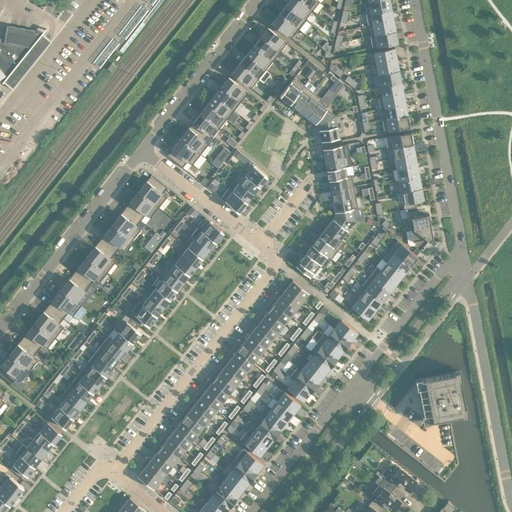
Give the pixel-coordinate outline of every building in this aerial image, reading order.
[(164,0),(158,0),(119,50),(123,53),(164,0)] [(312,11),(298,0),(288,0),(285,4),(305,20),(312,11)] [(319,2),(316,0),(298,0),(312,11),(319,2)] [(389,0),(376,0),(363,2),(366,14),(391,9),(389,0)] [(125,39),(148,9),(141,4),(118,33),(125,39)] [(305,20),(285,4),(278,13),(298,29),(305,20)] [(391,9),(366,14),(368,25),(393,20),(391,9)] [(291,38),(298,29),(278,13),(271,23),(291,38)] [(393,20),(368,25),(370,36),(395,31),(393,20)] [(8,85),(12,88),(12,89),(51,41),(50,41),(42,34),(46,29),(45,28),(41,33),(36,32),(36,30),(35,30),(35,31),(7,26),(7,25),(6,25),(4,39),(0,38),(0,74),(2,77),(1,78),(2,79),(3,78),(4,79),(2,82),(2,83),(3,82),(8,85)] [(260,37),(279,52),(287,43),(267,27),(260,37)] [(395,31),(370,36),(372,48),(397,43),(395,31)] [(100,67),(119,42),(112,37),(93,62),(100,67)] [(253,46),(272,61),(279,52),(260,37),(253,46)] [(246,54),(265,70),(272,61),(253,46),(246,54)] [(371,63),(371,64),(397,59),(394,47),(374,51),(376,63),(371,63)] [(239,63),(258,79),(265,70),(246,54),(239,63)] [(399,70),(397,59),(371,64),(373,75),(399,70)] [(231,73),(251,88),(258,79),(239,63),(231,73)] [(111,72),(115,67),(111,64),(107,69),(111,72)] [(335,73),(338,68),(334,64),(330,69),(335,73)] [(401,81),(399,70),(373,75),(373,76),(378,75),(380,85),(401,81)] [(349,84),(352,79),(348,75),(344,80),(349,84)] [(221,86),(240,101),(248,92),(228,77),(221,86)] [(289,103),(304,85),(294,77),(279,95),(289,103)] [(353,87),(357,83),(352,79),(349,84),(353,87)] [(380,85),(382,96),(378,97),(378,98),(403,93),(401,81),(380,85)] [(298,110),(312,92),(304,85),(289,103),(298,110)] [(214,95),(233,110),(240,101),(221,86),(214,95)] [(306,117),(321,98),(312,92),(298,110),(306,117)] [(378,98),(380,109),(405,104),(403,93),(378,98)] [(207,104),(226,119),(233,110),(214,95),(207,104)] [(335,115),(318,102),(321,99),(321,98),(306,117),(318,126),(335,116),(335,115)] [(200,113),(219,128),(226,119),(207,104),(200,113)] [(380,109),(384,108),(387,119),(382,119),(382,120),(407,115),(405,104),(380,109)] [(228,119),(233,122),(239,114),(234,111),(228,119)] [(192,122),(212,137),(219,128),(200,113),(192,122)] [(407,115),(382,120),(384,131),(409,126),(407,115)] [(321,141),(339,138),(335,116),(318,126),(321,141)] [(208,135),(212,138),(212,137),(192,122),(195,124),(191,130),(188,127),(180,138),(200,154),(208,144),(204,140),(208,135)] [(410,131),(385,136),(387,148),(413,143),(410,131)] [(187,161),(192,165),(200,154),(180,138),(171,149),(174,151),(170,156),(167,154),(166,155),(182,167),(187,161)] [(413,143),(387,148),(389,159),(415,154),(413,143)] [(324,160),(343,156),(340,145),(322,148),(324,160)] [(415,154),(389,159),(394,159),(396,169),(417,165),(415,154)] [(326,170),(345,167),(343,156),(324,160),(326,170)] [(241,172),(259,186),(267,176),(249,162),(241,172)] [(396,169),(398,181),(419,177),(417,165),(396,169)] [(328,180),(351,175),(346,176),(345,167),(326,170),(328,180)] [(259,186),(241,172),(235,179),(253,194),(259,186)] [(146,180),(138,191),(158,207),(167,197),(162,193),(167,187),(151,174),(150,175),(153,177),(149,183),(146,180)] [(330,190),(353,186),(351,175),(328,180),(330,190)] [(399,183),(394,184),(396,193),(421,188),(419,177),(398,181),(399,183)] [(232,190),(229,187),(228,188),(246,202),(253,194),(235,179),(235,180),(238,183),(232,190)] [(332,201),(355,196),(353,186),(330,190),(332,201)] [(246,202),(228,188),(220,198),(239,212),(246,202)] [(396,193),(401,192),(404,209),(416,207),(414,201),(423,199),(421,188),(396,193)] [(150,218),(158,207),(138,191),(129,202),(132,204),(128,210),(140,220),(145,214),(150,218)] [(355,220),(353,208),(357,207),(355,196),(332,201),(335,215),(335,216),(355,220)] [(377,215),(383,214),(380,202),(374,203),(377,215)] [(154,228),(167,213),(160,207),(147,221),(154,228)] [(430,225),(428,214),(419,215),(418,209),(406,212),(407,218),(403,219),(405,230),(430,225)] [(136,225),(140,220),(128,210),(123,215),(120,213),(112,224),(132,240),(141,229),(136,225)] [(355,220),(335,216),(326,227),(344,242),(344,241),(341,238),(355,220)] [(215,242),(223,232),(205,217),(197,227),(215,242)] [(140,220),(136,225),(141,229),(145,223),(140,220)] [(115,252),(119,247),(124,251),(132,240),(112,224),(103,234),(106,237),(102,242),(115,252)] [(430,225),(405,230),(405,231),(410,230),(412,241),(425,238),(429,241),(432,237),(430,225)] [(215,242),(197,227),(197,228),(201,231),(194,239),(209,250),(215,242)] [(344,242),(326,227),(319,236),(337,250),(344,242)] [(379,241),(382,236),(378,232),(374,237),(379,241)] [(337,250),(319,236),(312,244),(331,259),(337,250)] [(375,245),(379,241),(374,237),(370,242),(375,245)] [(188,247),(202,259),(209,250),(194,239),(188,247)] [(410,265),(417,256),(397,240),(390,249),(410,265)] [(110,258),(115,252),(102,242),(97,248),(95,246),(86,256),(106,272),(115,262),(110,258)] [(331,259),(312,244),(306,253),(320,264),(320,265),(324,268),(331,259)] [(181,256),(195,267),(202,259),(188,247),(181,256)] [(410,265),(390,249),(383,258),(403,274),(410,265)] [(365,259),(368,254),(364,250),(360,255),(365,259)] [(320,264),(306,253),(295,266),(309,278),(320,265),(320,264)] [(361,263),(365,259),(360,255),(356,260),(361,263)] [(80,269),(76,275),(89,285),(93,279),(98,283),(106,272),(86,256),(78,267),(80,269)] [(175,263),(189,275),(195,267),(181,256),(175,263)] [(380,270),(376,267),(396,283),(403,274),(383,258),(382,259),(386,262),(380,270)] [(165,268),(183,282),(189,275),(175,263),(169,270),(166,267),(165,268)] [(396,283),(376,267),(369,276),(389,292),(396,283)] [(159,276),(177,291),(183,282),(165,268),(159,276)] [(350,277),(354,272),(350,268),(346,273),(350,277)] [(347,281),(350,277),(346,273),(342,278),(347,281)] [(76,301),(89,285),(76,275),(71,280),(69,278),(60,289),(81,305),(76,301)] [(156,288),(170,299),(177,291),(159,276),(158,277),(162,280),(156,288)] [(361,285),(382,301),(389,292),(369,276),(361,285)] [(302,301),(309,293),(292,279),(292,280),(286,288),(302,301)] [(382,301),(361,285),(354,294),(375,310),(382,301)] [(149,296),(163,308),(170,299),(156,288),(149,296)] [(286,288),(280,296),(296,309),(302,301),(286,288)] [(54,302),(50,307),(63,318),(67,312),(72,316),(81,305),(60,289),(52,300),(54,302)] [(334,298),(337,294),(333,290),(329,294),(334,298)] [(354,294),(347,303),(352,308),(350,311),(355,315),(358,312),(367,319),(375,310),(354,294)] [(142,305),(156,316),(163,308),(149,296),(142,305)] [(290,316),(296,309),(280,296),(273,304),(290,316)] [(149,326),(156,316),(142,305),(143,305),(138,301),(130,312),(132,313),(129,317),(139,325),(142,321),(149,326)] [(273,304),(267,311),(284,324),(290,316),(273,304)] [(324,314),(328,310),(323,306),(320,311),(324,314)] [(59,323),(63,318),(50,307),(46,313),(43,311),(34,322),(55,338),(63,327),(59,323)] [(278,332),(284,324),(267,311),(261,319),(278,332)] [(317,323),(321,318),(316,314),(313,319),(317,323)] [(126,321),(122,318),(114,328),(132,343),(140,333),(136,329),(139,325),(129,317),(126,321)] [(261,319),(255,327),(271,339),(278,332),(261,319)] [(334,328),(350,341),(357,332),(341,319),(334,328)] [(46,348),(55,338),(34,322),(26,332),(29,334),(24,340),(37,350),(42,345),(46,348)] [(265,347),(271,339),(255,327),(249,334),(265,347)] [(308,335),(311,330),(307,327),(303,331),(308,335)] [(107,336),(126,351),(132,343),(114,328),(118,331),(112,339),(108,336),(107,336)] [(323,334),(343,350),(350,341),(334,328),(327,336),(323,333),(323,334)] [(304,340),(308,335),(303,331),(299,336),(304,340)] [(249,334),(243,342),(259,355),(265,347),(249,334)] [(317,342),(337,358),(343,350),(323,334),(317,342)] [(101,345),(119,359),(126,351),(107,336),(101,345)] [(37,350),(24,340),(20,346),(17,344),(9,354),(29,370),(38,360),(33,356),(37,350)] [(243,342),(237,350),(253,363),(259,355),(243,342)] [(310,351),(330,367),(337,358),(317,342),(310,351)] [(294,352),(298,347),(293,344),(290,348),(294,352)] [(94,353),(112,368),(119,359),(101,345),(94,353)] [(290,357),(294,352),(290,348),(286,353),(290,357)] [(247,370),(253,363),(237,350),(231,357),(247,370)] [(307,362),(323,375),(330,367),(310,351),(313,354),(307,362)] [(87,362),(106,376),(112,368),(94,353),(87,362)] [(21,381),(29,370),(9,354),(0,365),(3,367),(0,370),(0,374),(11,383),(16,377),(21,381)] [(231,357),(225,365),(241,378),(247,370),(231,357)] [(281,369),(285,364),(280,361),(276,365),(281,369)] [(81,370),(99,385),(106,376),(87,362),(81,370)] [(296,367),(317,383),(323,375),(307,362),(300,370),(297,367),(296,367)] [(225,365),(219,373),(235,386),(241,378),(225,365)] [(277,374),(281,369),(276,365),(273,370),(277,374)] [(290,376),(310,392),(317,383),(296,367),(290,376)] [(465,406),(465,404),(460,379),(461,379),(460,369),(454,370),(454,372),(421,378),(420,377),(414,378),(416,387),(423,386),(424,392),(419,393),(423,414),(421,414),(423,423),(429,422),(429,421),(462,414),(462,416),(468,415),(467,405),(465,406)] [(99,385),(81,370),(80,371),(75,378),(93,392),(99,385)] [(219,373),(213,380),(229,393),(235,386),(219,373)] [(287,388),(303,401),(310,392),(290,376),(293,379),(287,388)] [(93,392),(75,378),(68,386),(86,401),(93,392)] [(213,380),(207,388),(223,401),(229,393),(213,380)] [(264,390),(268,385),(263,382),(260,386),(264,390)] [(61,395),(79,409),(86,401),(68,386),(61,395)] [(260,395),(264,390),(260,386),(256,391),(260,395)] [(207,388),(201,396),(217,409),(223,401),(207,388)] [(273,397),(293,413),(300,404),(280,388),(273,397)] [(243,403),(248,396),(245,394),(240,401),(243,403)] [(58,406),(73,418),(79,409),(61,395),(65,398),(58,406)] [(211,416),(217,409),(201,396),(194,404),(211,416)] [(266,406),(287,422),(293,413),(273,397),(276,400),(270,408),(267,405),(266,406)] [(251,407),(254,402),(250,399),(246,403),(251,407)] [(247,412),(251,407),(246,403),(242,408),(247,412)] [(194,404),(188,411),(205,424),(211,416),(194,404)] [(65,428),(73,418),(58,406),(50,416),(65,428)] [(260,414),(280,430),(287,422),(266,406),(260,414)] [(231,418),(236,411),(233,409),(228,416),(231,418)] [(188,411),(182,419),(198,432),(205,424),(188,411)] [(253,423),(273,439),(280,430),(260,414),(253,423)] [(237,424),(241,419),(236,416),(233,420),(237,424)] [(43,418),(35,428),(53,442),(61,432),(43,418)] [(182,419),(176,427),(192,439),(198,432),(182,419)] [(237,424),(233,420),(228,426),(228,431),(230,433),(237,424)] [(246,431),(266,447),(273,439),(253,423),(246,431)] [(218,434),(224,427),(221,424),(215,432),(218,434)] [(176,427),(170,434),(186,447),(192,439),(176,427)] [(47,450),(53,442),(35,428),(39,431),(33,438),(47,450)] [(246,431),(239,440),(259,456),(266,447),(246,431)] [(170,434),(164,442),(180,455),(186,447),(170,434)] [(221,445),(224,440),(220,437),(216,441),(221,445)] [(47,450),(33,438),(26,447),(41,458),(47,450)] [(206,450),(212,442),(209,440),(203,447),(206,450)] [(164,442),(158,450),(174,462),(180,455),(164,442)] [(214,453),(218,449),(213,445),(209,450),(214,453)] [(41,458),(26,447),(19,455),(34,467),(41,458)] [(236,457),(256,473),(263,464),(243,448),(236,457)] [(158,450),(152,457),(168,470),(174,462),(158,450)] [(210,458),(214,453),(209,450),(206,454),(210,458)] [(34,467),(19,455),(12,464),(27,476),(34,467)] [(194,465),(199,457),(197,455),(191,463),(194,465)] [(152,457),(146,465),(162,478),(168,470),(152,457)] [(229,465),(249,481),(256,473),(236,457),(229,465)] [(201,470),(204,466),(200,462),(196,467),(201,470)] [(416,481),(395,464),(383,479),(393,487),(397,483),(402,487),(402,486),(408,491),(412,487),(413,488),(417,482),(416,481)] [(153,489),(162,478),(146,465),(138,475),(137,475),(137,476),(153,489)] [(226,477),(242,490),(249,481),(229,465),(232,468),(226,477)] [(197,475),(201,470),(196,467),(192,471),(197,475)] [(24,475),(15,468),(12,471),(21,478),(24,475)] [(181,481),(187,473),(184,471),(178,479),(181,481)] [(350,481),(354,476),(349,471),(345,477),(350,481)] [(0,479),(0,483),(16,496),(23,487),(5,473),(0,479)] [(215,482),(236,498),(242,490),(226,477),(219,485),(216,482),(215,482)] [(187,487),(191,483),(186,479),(183,484),(187,487)] [(390,492),(393,487),(383,479),(371,494),(382,502),(380,504),(386,508),(387,507),(392,511),(393,511),(394,511),(398,507),(397,505),(400,501),(394,496),(395,496),(390,492)] [(209,491),(229,507),(236,498),(215,482),(209,491)] [(0,497),(9,505),(16,496),(0,483),(0,484),(1,485),(0,486),(0,497)] [(183,492),(187,487),(183,484),(179,488),(183,492)] [(206,502),(218,511),(224,511),(229,507),(209,491),(208,491),(212,494),(206,502)] [(129,497),(123,505),(131,511),(143,511),(146,509),(129,496),(129,497)] [(174,505),(178,500),(173,496),(169,501),(174,505)] [(0,511),(1,511),(3,511),(9,505),(0,497),(0,511)] [(378,511),(382,508),(372,500),(368,506),(363,511),(378,511)] [(450,511),(455,507),(447,501),(438,511),(450,511)] [(195,508),(200,511),(218,511),(206,502),(199,510),(196,507),(195,508)]
